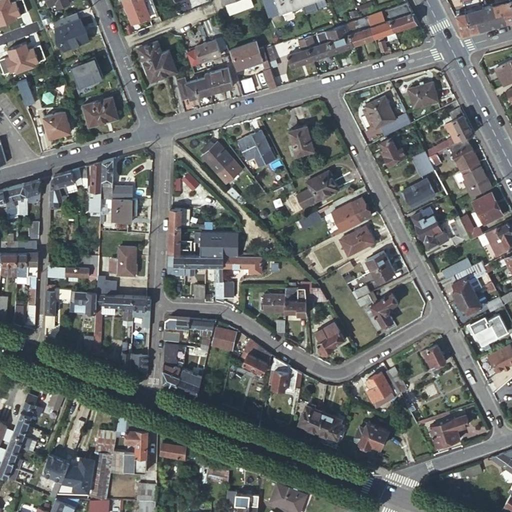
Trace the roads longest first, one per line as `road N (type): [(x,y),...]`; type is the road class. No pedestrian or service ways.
road 1 (residential): [(155,305),(226,312),(331,374),(440,316)]
road 2 (secondary): [(392,495),(150,400)]
road 3 (residential): [(322,85),(440,316)]
road 4 (residential): [(44,163),(39,336),(31,354)]
road 5 (residential): [(155,305),(161,130)]
road 6 (residential): [(322,85),(161,130)]
road 7 (residential): [(97,0),(149,133)]
road 8 (residential): [(440,316),(503,440)]
road 9 (residential): [(451,49),(322,85)]
road 10 (residential): [(451,49),(511,167)]
road 11 (residential): [(503,440),(412,470),(392,495)]
road 12 (secondary): [(150,400),(31,354)]
